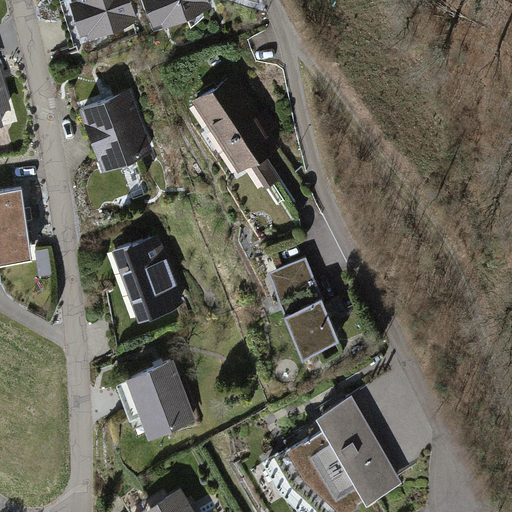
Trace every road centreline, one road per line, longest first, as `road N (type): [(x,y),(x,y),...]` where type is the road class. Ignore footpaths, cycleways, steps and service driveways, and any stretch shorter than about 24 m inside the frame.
road 1 (residential): [(271,0),(319,189),(442,427),(460,498)]
road 2 (residential): [(73,511),(80,482),(77,347),(60,191),(20,0)]
road 3 (track): [(511,420),(455,263),(273,6)]
